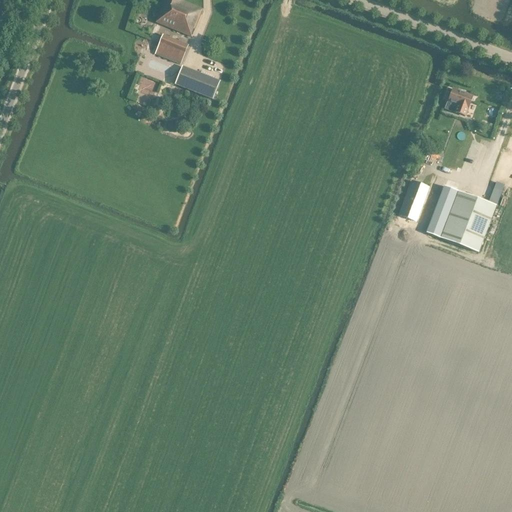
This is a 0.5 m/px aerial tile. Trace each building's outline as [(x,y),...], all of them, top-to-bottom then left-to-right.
[(202,10),(181,2),(181,0),(165,0),(156,22),(192,36),(202,10)] [(181,64),(188,45),(164,35),(156,54),(181,64)] [(182,69),(176,85),(213,100),(219,84),(182,69)] [(153,98),(155,92),(149,89),(146,95),(153,98)] [(473,97),(453,89),(446,109),(466,116),(473,97)] [(430,188),(413,181),(404,205),(421,212),(430,188)] [(502,192),(496,190),(491,203),(497,205),(502,192)] [(459,191),(441,239),(479,253),(497,206),(459,191)]
